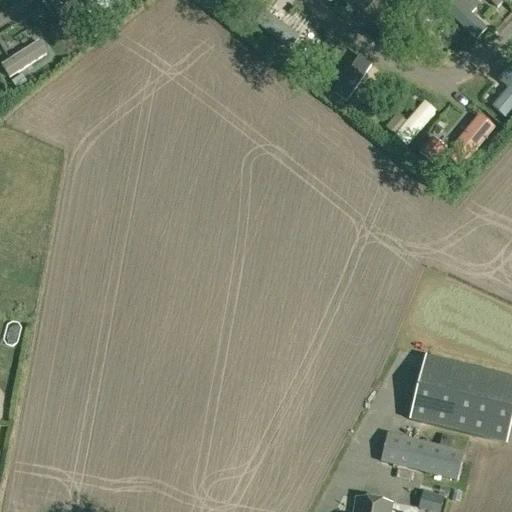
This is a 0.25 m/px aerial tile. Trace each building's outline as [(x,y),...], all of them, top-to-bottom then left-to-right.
[(478,10),(479,9),(472,0),(457,0),(452,4),(481,43),(495,33),(478,10)] [(414,27),(427,37),(435,25),(422,16),(414,27)] [(46,35),(61,64),(79,55),(63,26),(46,35)] [(307,59),(301,54),(294,63),(300,67),(307,59)] [(12,62),(13,79),(33,79),(32,61),(12,62)] [(315,72),(308,65),(303,71),(310,78),(315,72)] [(371,107),(363,116),(369,122),(377,113),(371,107)] [(483,150),(489,143),(467,123),(460,130),(483,150)] [(444,151),(432,140),(419,156),(431,166),(444,151)] [(511,378),(426,357),(423,368),(409,421),(439,429),(455,434),(502,446),(511,410),(511,378)] [(408,470),(457,482),(464,453),(416,441),(412,440),(388,434),(381,462),(406,468),(408,469),(408,470)] [(418,509),(431,511),(439,511),(443,497),(422,492),(418,509)] [(390,511),(392,504),(356,499),(352,511),(390,511)]
